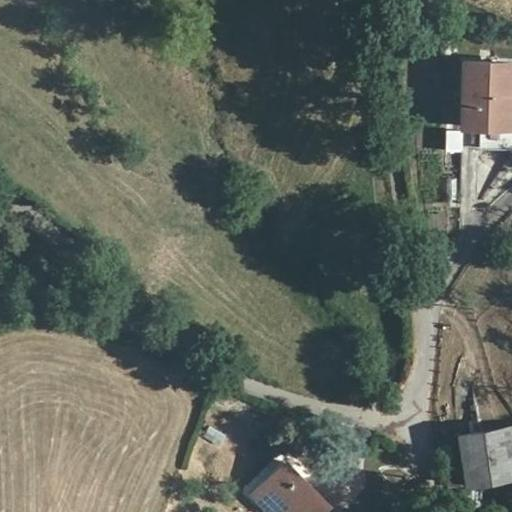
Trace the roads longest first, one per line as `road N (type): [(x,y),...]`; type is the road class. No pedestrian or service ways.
road 1 (residential): [(382,0),(425,360),(407,410),(378,417),(291,401),(218,373),(145,321)]
road 2 (residential): [(145,321),(76,247),(0,194)]
road 3 (unclassified): [(145,321),(0,297)]
